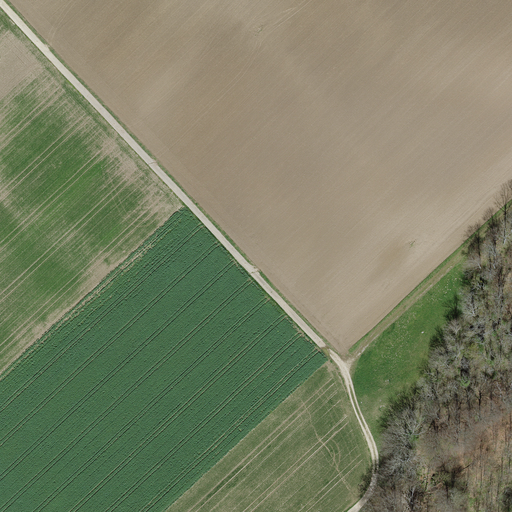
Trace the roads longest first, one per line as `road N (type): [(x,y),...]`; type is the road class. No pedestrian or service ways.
road 1 (track): [(0,0),(346,368)]
road 2 (track): [(356,511),(378,454),(346,368),(511,208)]
